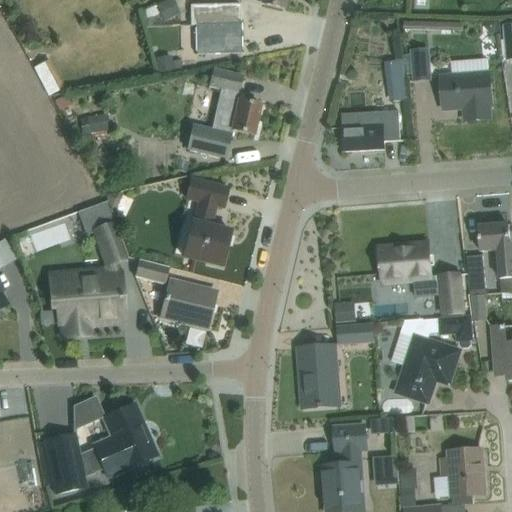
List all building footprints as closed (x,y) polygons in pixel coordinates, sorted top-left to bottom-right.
[(172,0),(167,0),(142,12),(146,19),(151,17),(152,18),(159,14),(163,23),(180,15),(172,0)] [(240,0),(264,6),(283,10),(285,0),(240,0)] [(240,5),(200,6),(190,6),(190,25),(196,25),(201,24),(201,25),(241,24),(240,5)] [(497,21),(484,21),(484,29),(491,36),(498,35),(497,21)] [(403,22),(403,30),(439,31),(439,27),(451,28),(451,32),(462,32),(462,30),(462,25),(460,24),(460,23),(403,22)] [(201,24),(196,25),(196,55),(241,54),(241,24),(201,25),(201,24)] [(428,49),(412,50),(414,81),(430,80),(428,49)] [(171,56),(155,58),(157,74),(181,71),(180,61),(171,62),(171,56)] [(48,97),(63,89),(49,60),(33,68),(48,97)] [(401,61),(388,63),(394,102),(407,100),(401,61)] [(206,154),(226,159),(231,137),(232,137),(233,132),(254,136),(261,106),(239,101),(241,94),(239,94),(242,77),(212,71),(208,88),(220,91),(212,129),(192,125),(186,150),(206,154)] [(489,74),(441,78),(444,111),(476,109),(476,121),(491,120),(490,108),(492,108),(489,74)] [(399,113),(342,115),(344,153),(385,151),(384,143),(400,142),(399,113)] [(107,116),(79,119),(82,135),(109,131),(107,116)] [(191,181),(186,200),(201,203),(216,207),(223,209),(228,189),(209,185),(191,181)] [(192,223),(184,259),(195,261),(222,268),(231,233),(210,228),(214,213),(200,209),(196,225),(192,223)] [(129,259),(115,222),(109,225),(93,230),(107,267),(116,264),(129,259)] [(509,226),(479,228),(481,248),(481,253),(498,251),(500,281),(502,294),(511,293),(511,249),(509,226)] [(407,246),(407,251),(379,253),(381,268),(379,268),(380,272),(381,272),(382,285),(432,281),(429,244),(407,246)] [(467,259),(470,298),(486,297),(483,258),(467,259)] [(135,278),(164,286),(168,268),(139,261),(135,278)] [(123,318),(120,277),(118,272),(109,272),(51,277),(53,306),(58,305),(60,324),(62,323),(63,338),(81,336),(80,322),(123,318)] [(443,309),(463,307),(460,275),(440,277),(443,309)] [(216,293),(170,282),(161,319),(207,330),(216,293)] [(488,321),(486,297),(470,298),(471,317),(473,317),(474,322),(488,321)] [(348,304),(335,305),(336,324),(350,323),(348,304)] [(52,313),(40,313),(41,325),(52,324),(52,313)] [(471,322),(474,322),(473,317),(471,317),(471,318),(439,320),(439,319),(424,321),(423,319),(409,321),(405,321),(401,334),(415,339),(396,394),(429,405),(436,382),(449,386),(461,352),(427,341),(429,334),(440,333),(440,336),(457,335),(457,343),(459,343),(460,347),(463,349),(469,349),(472,346),(472,342),(473,342),(471,322)] [(374,326),(358,328),(339,329),(340,345),(374,342),(374,341),(375,341),(374,326)] [(511,327),(492,329),(494,363),(507,362),(508,382),(511,381),(511,327)] [(340,407),(336,347),(298,350),(300,379),(305,379),(307,409),(340,407)] [(482,393),(457,397),(459,408),(484,404),(482,393)] [(75,431),(104,418),(95,399),(74,408),(75,431)] [(148,439),(134,407),(135,406),(135,405),(104,419),(112,436),(91,445),(94,450),(79,455),(75,436),(37,443),(46,487),(53,486),(55,496),(86,490),(83,479),(103,471),(106,479),(157,457),(149,439),(148,439)] [(439,434),(438,422),(454,422),(453,407),(422,409),(423,435),(439,434)] [(393,420),(373,421),(374,435),(394,433),(393,420)] [(344,467),(324,468),(326,511),(365,511),(362,452),(366,451),(364,427),(335,429),(337,453),(343,453),(344,467)] [(442,477),(450,477),(452,498),(466,497),(486,496),(483,451),(463,453),(449,453),(449,460),(441,461),(442,477)] [(398,456),(380,457),(382,483),(400,481),(398,456)] [(417,469),(401,470),(402,490),(415,489),(418,488),(417,469)] [(476,511),(477,499),(464,500),(464,511),(476,511)]
